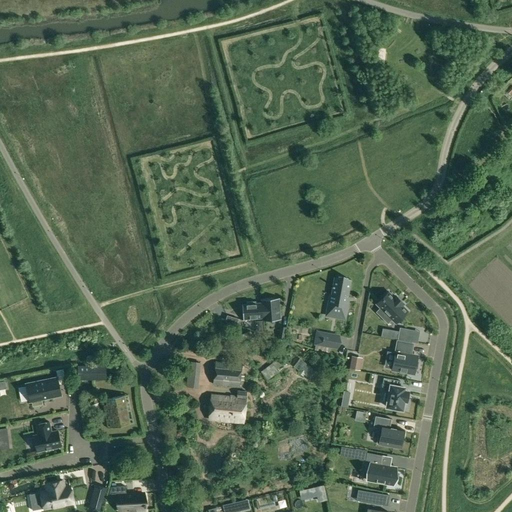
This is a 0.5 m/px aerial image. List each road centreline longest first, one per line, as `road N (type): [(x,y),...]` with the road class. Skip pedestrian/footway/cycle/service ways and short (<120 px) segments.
road 1 (unclassified): [(157,439),(147,374),(174,327),(218,294),(365,242)]
road 2 (residential): [(408,511),(444,323),(365,242)]
road 3 (unclassified): [(365,242),(434,196),(452,125),(511,50)]
